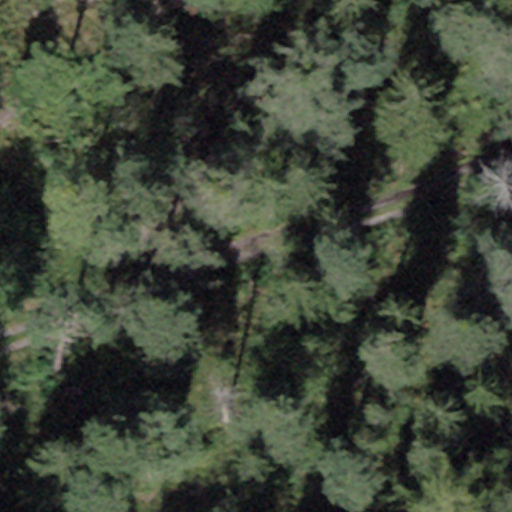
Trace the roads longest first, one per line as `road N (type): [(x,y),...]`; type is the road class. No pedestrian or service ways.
road 1 (track): [(0,340),(185,263),(374,215),(511,141)]
road 2 (track): [(93,301),(0,167)]
